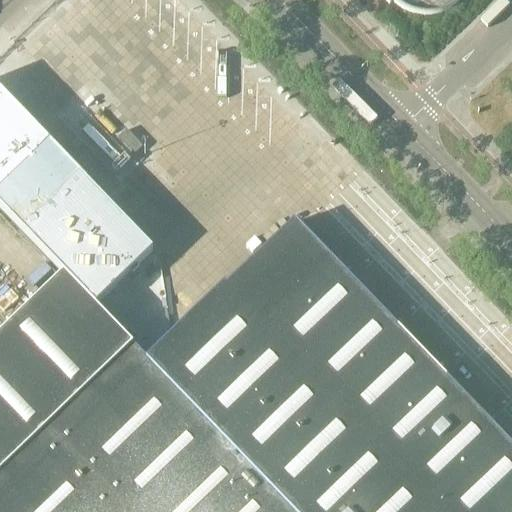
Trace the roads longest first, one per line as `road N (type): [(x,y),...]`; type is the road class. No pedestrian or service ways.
road 1 (tertiary): [(396,121),(277,0)]
road 2 (tertiary): [(511,241),(396,121)]
road 3 (residential): [(396,121),(511,18)]
